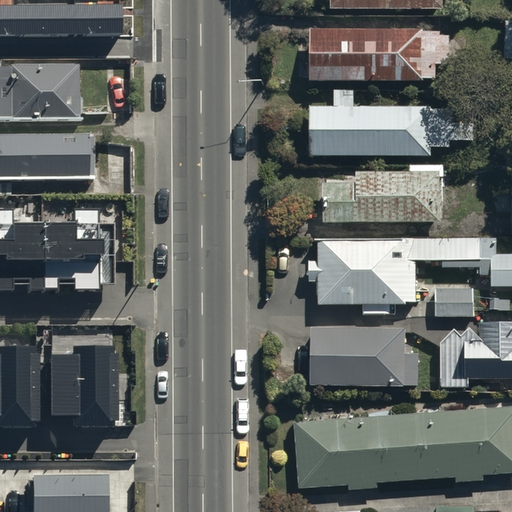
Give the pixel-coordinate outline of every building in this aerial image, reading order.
[(0,37),(120,37),(120,6),(0,6),(0,37)] [(511,18),(504,18),(501,58),(511,58),(511,18)] [(311,27),(310,77),(435,80),(436,62),(447,63),(448,35),(441,35),(441,29),(311,27)] [(0,117),(77,116),(76,63),(8,64),(8,65),(0,64),(0,117)] [(428,154),(428,143),(462,143),(462,111),(428,110),(428,105),(354,105),(354,89),(333,89),(333,106),(308,105),(308,154),(428,154)] [(0,177),(92,177),(92,153),(86,153),(86,132),(0,132),(0,177)] [(321,181),(322,221),(442,220),(442,163),(408,163),(408,170),(355,170),(355,174),(345,174),(346,181),(321,181)] [(0,294),(10,295),(10,285),(27,285),(27,294),(55,294),(55,284),(71,283),(71,294),(97,293),(97,288),(112,288),(111,228),(95,228),(95,215),(70,215),(71,226),(10,227),(9,214),(0,214),(0,294)] [(492,242),(313,243),(313,265),(305,265),(305,286),(315,286),(315,307),(403,306),(403,304),(413,304),(413,263),(440,263),(440,271),(476,271),(476,279),(488,279),(488,289),(511,289),(511,256),(492,256),(492,242)] [(474,286),(433,286),(433,317),(452,317),(452,324),(465,324),(465,316),(473,316),(474,286)] [(453,328),(438,339),(438,385),(470,385),(470,377),(481,377),(481,389),(494,389),(494,377),(511,377),(511,320),(480,321),(480,334),(468,327),(459,334),(453,328)] [(404,326),(310,326),(309,385),(418,385),(418,352),(403,352),(404,326)] [(0,426),(35,427),(35,409),(46,409),(46,418),(71,418),(71,428),(114,428),(114,354),(109,354),(109,347),(70,347),(70,357),(46,357),(46,368),(35,368),(35,355),(30,355),(30,348),(0,347),(0,426)] [(511,404),(293,420),(297,487),(348,484),(348,489),(377,487),(377,482),(456,477),(456,482),(483,480),(482,474),(511,471),(511,404)] [(104,511),(104,471),(30,472),(30,511),(104,511)]
